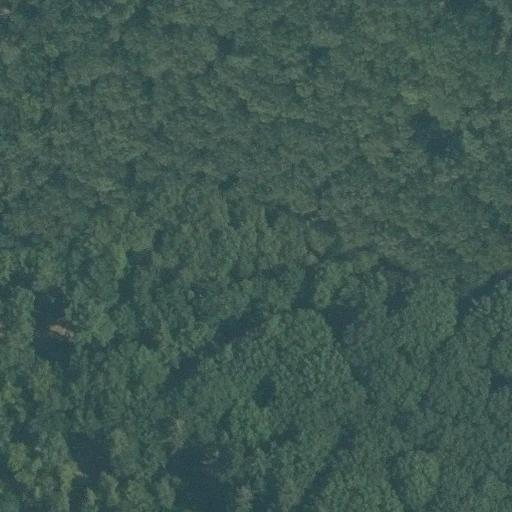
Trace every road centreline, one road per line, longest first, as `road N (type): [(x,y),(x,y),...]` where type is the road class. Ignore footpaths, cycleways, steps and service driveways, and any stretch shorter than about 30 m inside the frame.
road 1 (track): [(511,310),(134,366)]
road 2 (track): [(134,366),(0,245)]
road 3 (track): [(310,511),(199,431)]
road 4 (track): [(0,365),(134,366)]
